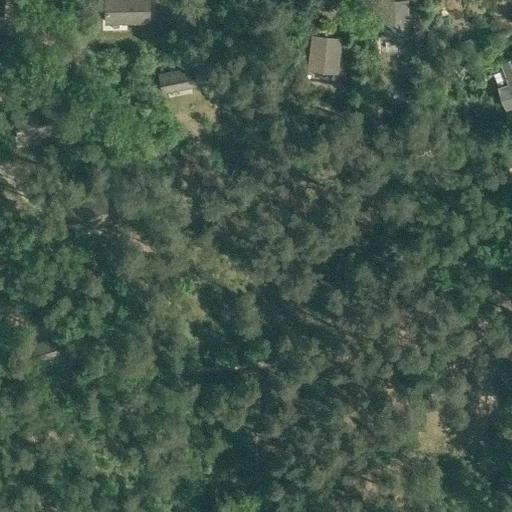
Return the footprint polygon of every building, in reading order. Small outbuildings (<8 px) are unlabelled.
[(103,0),(104,22),(149,22),(149,0),(103,0)] [(382,0),(382,38),(408,38),(407,0),(382,0)] [(312,33),(307,68),(336,72),(341,37),(312,33)] [(511,84),(499,88),(505,106),(511,104),(511,58),(503,61),(511,84)] [(158,74),(160,92),(198,85),(194,66),(158,74)] [(59,105),(16,111),(20,138),(63,132),(59,105)] [(72,200),(78,229),(120,221),(114,192),(72,200)] [(62,335),(28,345),(34,364),(67,353),(62,335)]
